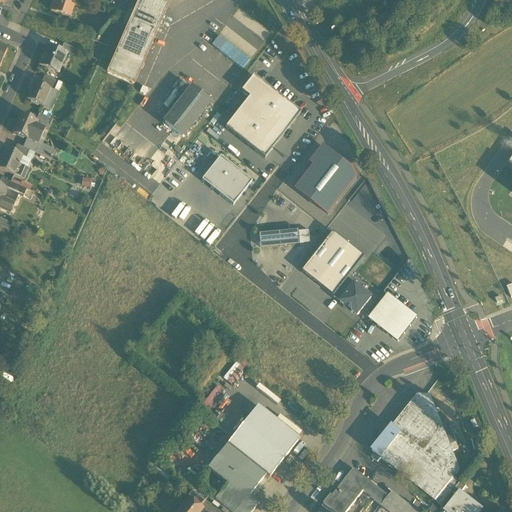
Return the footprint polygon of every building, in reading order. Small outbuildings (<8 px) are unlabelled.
[(54,0),(50,12),(69,18),(72,8),(68,6),(69,0),(54,0)] [(138,0),(127,26),(128,26),(132,28),(134,23),(132,22),(142,0),(149,0),(165,7),(154,32),(152,30),(150,36),(155,38),(169,5),(157,0),(138,0)] [(134,23),(132,28),(150,36),(152,30),(154,32),(165,7),(149,0),(142,0),(132,22),(134,23)] [(114,58),(128,26),(127,26),(106,75),(133,87),(155,38),(141,69),(114,58)] [(150,36),(132,28),(128,26),(114,58),(141,69),(155,38),(150,36)] [(218,37),(211,46),(242,70),(249,61),(218,37)] [(65,55),(71,58),(74,50),(63,45),(60,52),(65,55)] [(40,66),(57,74),(65,55),(60,52),(48,47),(40,66)] [(53,92),(57,83),(45,77),(41,86),(50,90),(53,92)] [(241,92),(249,98),(261,83),(253,77),(241,92)] [(42,108),(42,107),(50,90),(41,86),(35,83),(27,101),(42,108)] [(53,92),(58,94),(62,85),(57,83),(53,92)] [(300,114),(261,83),(249,98),(225,128),(264,159),(300,114)] [(53,92),(50,90),(42,107),(51,111),(59,94),(58,94),(53,92)] [(191,90),(164,124),(182,138),(209,104),(191,90)] [(37,121),(49,126),(51,121),(39,115),(37,121)] [(27,140),(29,141),(36,126),(37,123),(20,116),(12,134),(27,140)] [(45,130),(36,126),(29,141),(38,145),(45,130)] [(27,140),(24,149),(30,152),(34,154),(36,154),(40,145),(38,145),(29,141),(27,140)] [(22,157),(21,157),(26,159),(30,152),(24,149),(17,146),(13,153),(22,157)] [(314,168),(327,151),(322,147),(309,164),(314,168)] [(21,157),(22,157),(13,153),(6,150),(2,157),(4,158),(0,165),(0,170),(13,176),(18,165),(21,157)] [(351,170),(327,151),(314,168),(296,191),(328,216),(356,179),(351,170)] [(27,169),(34,154),(30,152),(26,159),(21,157),(18,165),(27,169)] [(251,183),(220,158),(201,181),(233,206),(251,183)] [(18,165),(13,176),(23,180),(28,169),(27,169),(18,165)] [(81,179),(80,187),(89,188),(90,180),(81,179)] [(5,188),(15,192),(17,187),(8,182),(5,188)] [(15,192),(24,196),(26,191),(17,187),(15,192)] [(4,198),(2,197),(0,202),(0,209),(10,214),(13,205),(17,196),(17,197),(17,196),(7,191),(4,198)] [(0,226),(10,231),(12,225),(0,219),(0,226)] [(299,232),(258,236),(260,249),(300,245),(299,232)] [(310,243),(309,232),(299,232),(300,245),(310,243)] [(365,259),(333,234),(302,273),(334,298),(350,277),(365,259)] [(350,277),(334,298),(341,303),(355,286),(357,283),(350,277)] [(371,299),(355,286),(341,303),(357,316),(371,299)] [(417,320),(388,297),(369,320),(398,343),(417,320)] [(215,386),(204,402),(212,408),(224,392),(215,386)] [(417,397),(392,428),(400,434),(454,478),(459,471),(430,396),(417,397)] [(264,475),(269,479),(299,440),(258,407),(227,446),(246,461),(263,475),(264,475)] [(374,454),(381,458),(400,434),(392,428),(372,452),(374,454)] [(454,478),(400,434),(381,458),(435,502),(454,478)] [(208,470),(227,485),(246,461),(227,446),(216,460),(215,460),(208,470)] [(371,458),(377,463),(381,458),(374,454),(371,458)] [(263,475),(246,461),(227,485),(215,500),(229,511),(252,511),(255,509),(255,510),(257,507),(255,505),(254,506),(251,503),(247,500),(263,479),(267,482),(269,479),(264,475),(263,475)] [(325,506),(332,511),(347,511),(363,492),(381,507),(389,498),(354,470),(332,497),(330,495),(323,504),(325,506)] [(460,483),(454,478),(435,502),(441,507),(460,483)] [(465,487),(460,483),(441,507),(446,511),(460,494),(465,487)] [(188,499),(200,509),(205,502),(191,491),(186,498),(188,500),(188,499)] [(381,507),(387,511),(415,511),(392,493),(389,498),(381,507)] [(446,511),(445,511),(480,511),(481,511),(460,494),(446,511)] [(200,511),(202,510),(200,509),(188,499),(188,500),(178,511),(200,511)]
